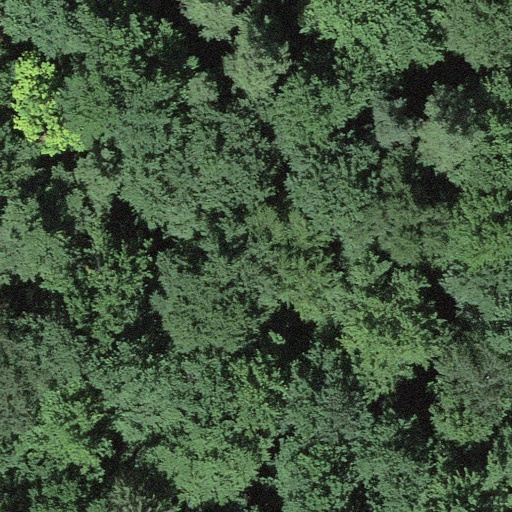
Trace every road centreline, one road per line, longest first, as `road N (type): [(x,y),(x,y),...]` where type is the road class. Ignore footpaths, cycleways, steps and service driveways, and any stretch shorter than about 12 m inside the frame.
road 1 (track): [(0,30),(8,88),(85,128),(346,196),(511,224)]
road 2 (track): [(511,28),(373,0)]
